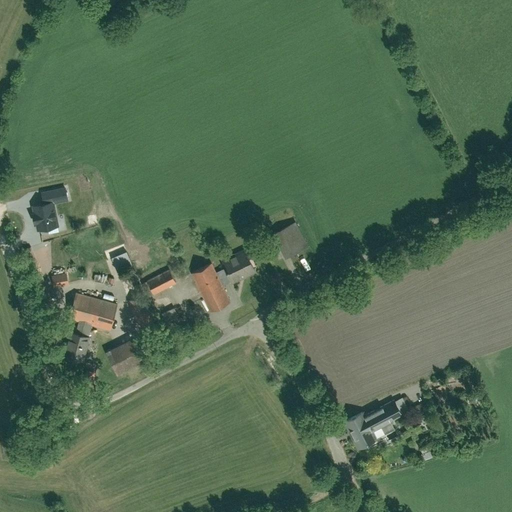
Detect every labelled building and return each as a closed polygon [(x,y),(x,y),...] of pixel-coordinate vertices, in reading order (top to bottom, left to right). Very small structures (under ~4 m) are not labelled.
[(37,231),(60,226),(55,202),(69,200),(66,187),(40,192),(42,201),(32,203),(37,231)] [(273,230),(286,255),(305,245),(292,220),(273,230)] [(224,265),(214,270),(221,284),(229,280),(231,284),(254,272),(242,249),(222,259),(224,265)] [(211,263),(191,273),(209,310),(229,300),(221,284),(214,270),(211,263)] [(148,280),(154,293),(178,283),(172,270),(148,280)] [(52,276),(55,288),(70,284),(67,272),(52,276)] [(74,317),(94,323),(110,329),(118,305),(74,290),(66,314),(74,317)] [(141,294),(127,300),(137,325),(151,320),(141,294)] [(94,323),(74,317),(62,352),(83,358),(94,323)] [(143,360),(132,336),(104,349),(115,373),(143,360)] [(363,409),(344,418),(358,447),(376,438),(370,426),(407,409),(401,396),(365,413),(363,409)]
